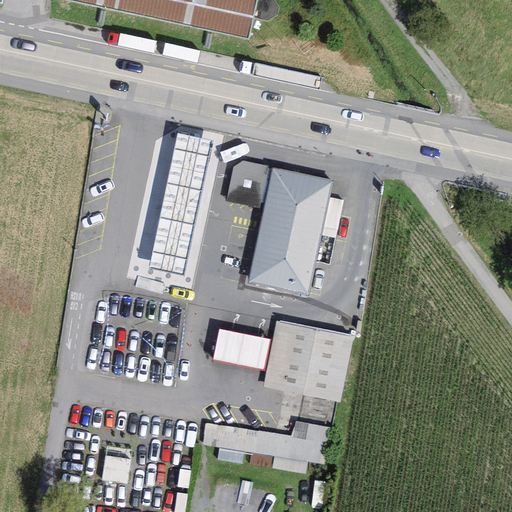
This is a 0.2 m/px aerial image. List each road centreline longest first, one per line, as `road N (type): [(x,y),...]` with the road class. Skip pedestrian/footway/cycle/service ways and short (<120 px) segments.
road 1 (primary): [(401,139),(0,54)]
road 2 (unclassified): [(401,139),(421,191),(511,316)]
